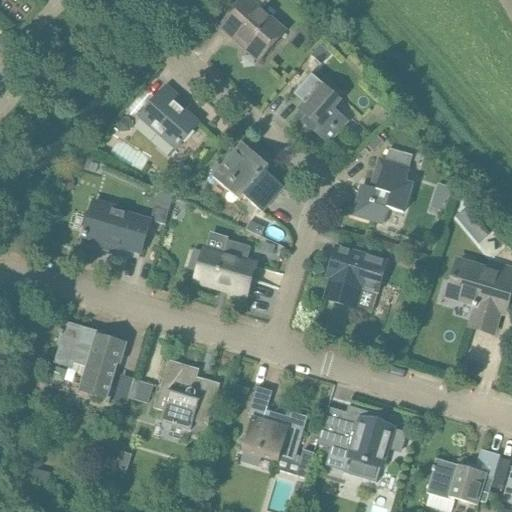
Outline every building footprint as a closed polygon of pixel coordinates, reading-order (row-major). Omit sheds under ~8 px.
[(243,0),(219,28),(235,43),(258,63),(285,32),(248,0),(243,0)] [(311,75),(293,94),(304,104),(299,110),(306,117),(302,122),(308,127),(328,145),(348,123),(333,110),(341,102),(311,75)] [(166,88),(140,118),(176,150),(198,124),(175,104),(179,99),(166,88)] [(129,132),(129,121),(118,122),(118,133),(129,132)] [(269,168),(242,143),(212,177),(239,201),(243,196),(262,213),(284,188),(266,172),(269,168)] [(362,186),(353,215),(384,225),(388,210),(403,214),(411,186),(405,184),(409,170),(408,170),(412,157),(389,150),(385,163),(379,161),(374,177),(371,189),(362,186)] [(437,185),(433,197),(447,201),(451,189),(437,185)] [(150,221),(92,204),(81,243),(102,249),(104,243),(140,254),(150,221)] [(467,208),(456,218),(478,244),(490,235),(467,208)] [(205,251),(196,281),(246,296),(250,281),(251,279),(254,267),(255,265),(246,263),(250,248),(227,242),(223,256),(205,251)] [(263,243),(261,252),(272,256),(275,247),(263,243)] [(331,279),(325,300),(362,311),(371,314),(377,294),(386,263),(336,248),(328,278),(331,279)] [(458,261),(452,280),(447,297),(474,305),(473,307),(476,308),(470,327),(493,334),(499,312),(505,314),(511,289),(511,269),(498,265),(495,272),(458,261)] [(416,262),(411,278),(423,281),(427,265),(416,262)] [(99,332),(64,322),(57,344),(60,345),(54,364),(72,370),(74,364),(87,368),(80,393),(110,402),(114,388),(111,387),(117,367),(120,368),(127,344),(98,335),(99,332)] [(197,378),(199,371),(169,361),(159,394),(158,393),(153,409),(163,412),(160,422),(190,431),(193,421),(208,426),(220,385),(197,378)] [(464,362),(460,374),(476,379),(480,367),(464,362)] [(147,404),(153,386),(133,380),(128,399),(147,404)] [(253,419),(243,453),(278,462),(276,471),(297,477),(298,476),(301,464),(300,464),(302,456),(297,455),(308,418),(288,412),(285,421),(266,415),(272,393),(257,388),(248,418),(253,419)] [(116,389),(113,403),(125,406),(129,393),(116,389)] [(378,424),(380,416),(348,407),(346,413),(327,408),(316,445),(331,449),(325,467),(344,472),(344,474),(376,483),(380,468),(382,469),(388,446),(402,450),(407,434),(394,430),(394,429),(378,424)] [(301,464),(298,476),(306,479),(315,450),(304,447),(302,456),(300,464),(301,464)] [(477,507),(478,502),(486,504),(500,457),(481,451),(474,472),(435,460),(432,471),(434,472),(427,494),(430,495),(427,507),(444,511),(451,511),(455,500),(477,507)] [(511,468),(502,501),(511,503),(511,468)]
